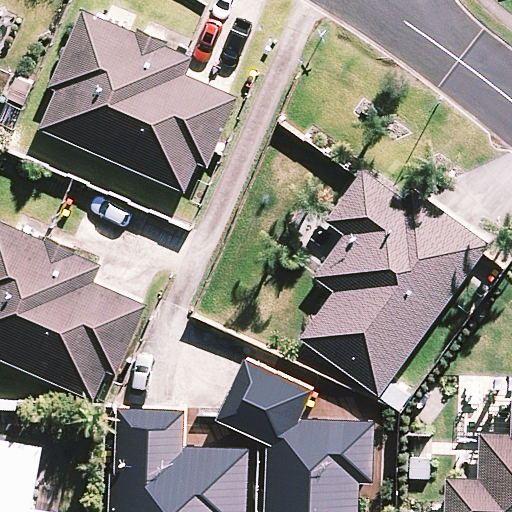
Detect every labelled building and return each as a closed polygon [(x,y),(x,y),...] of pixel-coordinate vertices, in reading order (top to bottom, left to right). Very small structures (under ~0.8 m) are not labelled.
[(37,131),(183,195),(196,165),(206,170),(237,100),(185,77),(192,61),(166,49),(168,45),(136,31),(134,35),(83,13),(49,91),(54,93),(37,131)] [(298,341),(378,399),(489,247),(409,189),(402,199),(363,171),(356,180),(325,223),(343,236),(312,279),(332,293),(298,341)] [(0,362),(91,402),(105,373),(116,377),(147,308),(92,284),(99,268),(73,256),(75,250),(48,238),(45,244),(0,224),(0,362)] [(373,423),(298,420),(313,391),(246,358),(216,418),(215,420),(258,442),(267,446),(263,511),(358,511),(359,484),(370,485),(373,423)] [(443,511),(511,511),(511,392),(509,436),(479,435),(477,481),(445,480),(443,511)] [(108,511),(246,511),(249,451),(184,448),(185,410),(113,407),(108,511)] [(0,511),(40,511),(31,510),(41,449),(0,441),(0,511)]
